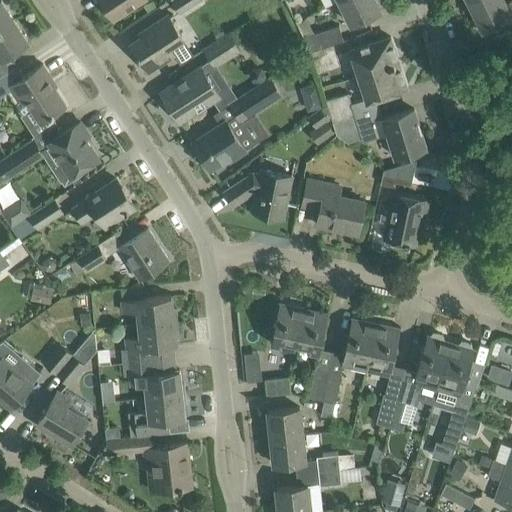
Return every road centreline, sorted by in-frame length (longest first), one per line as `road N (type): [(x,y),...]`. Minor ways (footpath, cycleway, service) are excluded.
road 1 (residential): [(209,260),(194,220),(51,0)]
road 2 (residential): [(446,291),(472,178),(470,134),(419,0)]
road 3 (residential): [(244,511),(209,260)]
road 4 (residential): [(446,291),(254,251),(209,260)]
